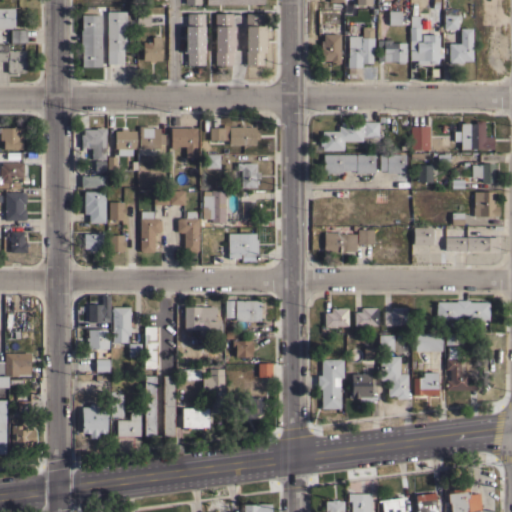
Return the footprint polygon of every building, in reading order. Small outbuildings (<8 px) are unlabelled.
[(0,28),(0,7),(14,7),(14,28),(0,28)] [(443,8),(457,8),(457,15),(459,15),(459,20),(457,20),(457,28),(443,28),(443,8)] [(133,26),(147,25),(146,10),(133,11),(133,26)] [(400,10),(400,24),(387,24),(388,10),(400,10)] [(106,11),(125,11),(126,50),(123,50),(123,63),(106,64),(106,11)] [(203,65),(186,65),(186,52),(182,52),(182,49),(184,49),(184,39),(182,39),(182,32),(184,32),(184,25),(186,25),(186,13),(203,13),(203,27),(203,50),(203,65)] [(214,13),(231,13),(231,25),(235,25),(235,31),(233,31),(233,37),(235,37),(235,44),(233,44),(233,52),(231,52),(231,64),(214,65),(214,13)] [(245,13),(262,13),(262,25),(266,25),(266,31),(264,31),(264,37),(266,37),(266,43),(264,43),(264,52),(262,52),(262,65),(245,65),(245,13)] [(101,66),(81,66),(81,50),(80,50),(79,29),(81,29),(81,14),(100,14),(101,66)] [(408,27),(409,27),(409,15),(418,15),(418,24),(419,24),(419,28),(418,28),(419,40),(409,40),(408,27)] [(471,60),(462,60),(462,62),(448,62),(448,42),(459,42),(459,27),(471,27),(471,60)] [(26,29),(26,42),(10,42),(10,29),(26,29)] [(321,60),(321,58),(320,58),(320,40),(323,40),(323,33),(339,33),(339,63),(330,63),(330,60),(321,60)] [(438,60),(436,60),(436,63),(428,63),(428,60),(408,60),(408,41),(421,41),(421,34),(438,34),(438,60)] [(160,60),(154,60),(154,61),(148,61),(148,60),(142,60),(142,41),(151,41),(151,36),(153,36),(153,35),(156,35),(156,36),(160,36),(160,60)] [(360,49),(371,49),(371,62),(360,62),(360,57),(358,57),(358,58),(355,58),(355,57),(347,57),(347,36),(351,36),(360,36),(360,49)] [(383,39),(391,40),(391,42),(405,42),(405,60),(404,60),(403,62),(397,63),(396,61),(382,61),(383,39)] [(0,44),(7,44),(7,50),(24,50),(24,72),(7,72),(7,60),(0,60),(0,44)] [(474,123),(474,120),(483,120),(483,136),(493,136),(492,148),(459,148),(459,140),(453,140),(453,130),(459,130),(460,123),(462,123),(463,121),(467,121),(468,123),(474,123)] [(377,121),(377,123),(382,123),(382,128),(377,128),(377,136),(361,136),(361,140),(342,140),(342,150),(321,150),(321,145),(319,145),(319,138),(321,138),(321,130),(337,130),(337,126),(340,126),(340,121),(377,121)] [(227,144),(227,139),(208,140),(208,127),(222,127),(221,125),(228,124),(228,126),(240,126),(240,124),(243,124),(243,126),(254,126),(254,131),(258,131),(258,138),(254,138),(254,144),(227,144)] [(138,126),(150,125),(150,127),(159,127),(159,133),(164,133),(164,144),(159,144),(159,148),(138,148),(138,126)] [(428,149),(410,149),(409,126),(428,125),(428,149)] [(0,127),(22,127),(22,139),(21,139),(21,148),(2,148),(2,139),(0,139),(0,127)] [(105,133),(104,133),(104,159),(91,159),(90,147),(80,147),(80,134),(82,134),(82,129),(95,129),(95,127),(105,127),(105,133)] [(195,127),(196,157),(184,157),(184,146),(175,146),(175,148),(170,148),(170,146),(169,146),(169,127),(195,127)] [(117,130),(117,129),(120,129),(120,128),(126,128),(126,130),(128,130),(128,129),(131,129),(131,130),(135,130),(135,134),(136,134),(136,137),(135,137),(135,148),(133,148),(133,149),(130,149),(130,148),(129,148),(129,154),(116,154),(116,148),(114,148),(114,144),(112,144),(112,141),(114,141),(114,137),(113,137),(113,134),(113,130),(117,130)] [(205,167),(204,153),(218,153),(218,167),(205,167)] [(373,153),(373,172),(355,172),(355,170),(341,170),(341,172),(322,172),(322,154),(373,153)] [(404,153),(404,172),(386,172),(386,170),(378,170),(378,153),(404,153)] [(116,170),(106,170),(106,156),(116,156),(116,170)] [(102,160),(91,160),(91,170),(102,170),(102,160)] [(0,162),(22,161),(22,177),(9,177),(10,182),(7,182),(7,187),(0,187),(0,162)] [(255,164),(258,164),(258,178),(255,178),(255,187),(240,187),(240,169),(235,169),(235,162),(255,162),(255,164)] [(480,164),(480,163),(493,164),(495,164),(495,169),(493,169),(493,183),(480,183),(480,178),(470,178),(470,164),(480,164)] [(415,164),(431,164),(431,181),(415,181),(415,164)] [(82,175),(82,165),(92,165),(92,175),(102,175),(102,174),(105,174),(105,187),(80,187),(80,175),(82,175)] [(209,190),(224,189),(224,198),(223,198),(224,222),(210,222),(210,218),(201,218),(201,195),(202,195),(202,191),(209,190)] [(104,222),(87,222),(88,213),(82,213),(82,190),(104,190),(104,222)] [(152,190),(167,190),(167,204),(152,204),(152,190)] [(183,190),(183,204),(168,204),(168,190),(183,190)] [(25,202),(22,203),(22,208),(25,209),(25,218),(22,219),(4,220),(3,192),(22,191),(25,193),(25,202)] [(472,191),(493,191),(493,206),(498,206),(498,216),(472,215),(472,191)] [(107,201),(122,201),(122,207),(124,207),(124,212),(122,212),(122,219),(107,219),(107,201)] [(254,201),(254,216),(241,216),(241,201),(254,201)] [(184,218),(184,211),(193,211),(193,218),(197,218),(197,248),(195,251),(184,252),(182,249),(182,232),(179,232),(176,230),(176,219),(178,218),(184,218)] [(462,212),(462,224),(450,224),(450,212),(462,212)] [(139,217),(157,217),(160,219),(160,230),(157,232),(153,232),(153,249),(151,251),(140,251),(138,249),(139,217)] [(428,227),(428,244),(426,244),(426,246),(421,246),(421,244),(412,244),(412,227),(428,227)] [(372,228),(372,243),(356,243),(356,228),(372,228)] [(9,230),(22,230),(22,239),(25,239),(25,241),(26,241),(26,251),(9,252),(9,230)] [(340,231),(340,233),(355,233),(355,251),(343,251),(343,252),(323,252),(323,231),(340,231)] [(253,260),(240,260),(240,253),(239,253),(239,257),(227,257),(227,233),(237,233),(254,232),(254,239),(256,238),(256,253),(252,253),(253,260)] [(100,233),(101,248),(95,248),(95,250),(88,250),(82,250),(82,233),(100,233)] [(107,234),(122,234),(122,240),(124,240),(124,246),(122,246),(122,252),(117,252),(115,252),(115,251),(107,251),(107,234)] [(497,236),(497,250),(453,250),(453,236),(497,236)] [(232,317),(223,317),(224,299),(232,299),(232,317)] [(435,301),(455,301),(455,300),(467,299),(467,301),(488,301),(488,319),(477,319),(477,318),(465,318),(465,315),(457,316),(457,318),(446,318),(446,320),(439,320),(439,319),(435,319),(435,301)] [(108,321),(86,321),(86,303),(100,303),(100,300),(108,300),(108,321)] [(234,300),(259,300),(259,320),(234,320),(234,300)] [(128,311),(129,311),(129,314),(128,314),(128,326),(130,326),(130,330),(129,330),(129,335),(126,335),(126,341),(111,342),(111,333),(110,333),(110,330),(111,330),(111,311),(110,311),(110,308),(111,308),(111,306),(128,306),(128,311)] [(183,306),(215,306),(214,319),(219,319),(219,322),(221,322),(221,333),(206,333),(206,334),(197,334),(197,329),(182,329),(183,306)] [(353,325),(353,311),(360,311),(360,307),(377,306),(377,324),(353,325)] [(406,324),(383,324),(383,311),(389,311),(389,306),(406,306),(406,324)] [(323,326),(323,312),(330,312),(330,307),(347,307),(347,325),(323,326)] [(154,332),(155,332),(155,334),(154,334),(154,341),(155,341),(155,344),(154,344),(154,351),(155,351),(155,353),(154,353),(154,367),(143,367),(143,326),(154,326),(154,332)] [(105,339),(107,339),(107,348),(86,348),(86,340),(85,340),(85,337),(86,337),(86,328),(105,328),(105,339)] [(444,332),(462,332),(462,344),(444,344),(444,332)] [(440,333),(440,350),(413,350),(413,333),(440,333)] [(378,350),(378,334),(392,334),(392,350),(378,350)] [(234,356),(234,346),(231,346),(231,340),(250,339),(250,356),(234,356)] [(140,342),(139,356),(127,356),(127,342),(140,342)] [(445,389),(445,379),(449,379),(449,369),(444,369),(444,358),(446,358),(446,346),(460,346),(460,347),(462,347),(462,352),(458,352),(458,358),(459,358),(459,373),(467,373),(467,380),(471,380),(471,378),(474,378),(474,380),(476,380),(476,389),(445,389)] [(376,359),(363,359),(363,347),(376,347),(376,359)] [(188,362),(177,362),(177,350),(188,350),(188,362)] [(29,352),(29,375),(3,375),(3,352),(29,352)] [(378,356),(398,356),(398,373),(406,373),(406,398),(398,398),(398,396),(386,396),(386,379),(379,379),(378,356)] [(94,371),(94,358),(108,358),(108,371),(94,371)] [(320,388),(316,388),(316,375),(320,375),(320,359),(342,359),(342,377),(338,377),(338,408),(320,408),(320,388)] [(270,376),(256,376),(256,362),(271,362),(270,376)] [(177,381),(176,369),(198,367),(199,379),(177,381)] [(222,368),(222,388),(224,388),(224,396),(222,396),(222,411),(210,411),(210,406),(208,406),(208,392),(200,392),(200,375),(201,375),(202,374),(208,374),(208,368),(222,368)] [(436,372),(437,394),(421,394),(412,394),(411,377),(422,377),(422,372),(436,372)] [(369,373),(370,396),(377,396),(377,400),(358,400),(358,397),(347,397),(347,395),(350,395),(350,373),(369,373)] [(143,375),(154,375),(154,435),(143,435),(143,375)] [(162,375),(173,375),(173,435),(162,435),(162,375)] [(122,416),(109,416),(109,391),(113,391),(113,393),(122,393),(122,416)] [(16,394),(29,394),(29,413),(16,413),(16,394)] [(258,413),(254,413),(254,416),(245,417),(245,415),(239,415),(239,409),(236,409),(236,402),(239,402),(239,396),(252,396),(252,397),(258,397),(258,413)] [(88,406),(88,403),(99,403),(99,406),(105,406),(105,432),(98,432),(98,437),(88,437),(88,432),(81,432),(80,406),(88,406)] [(207,407),(207,426),(204,427),(204,429),(200,429),(200,427),(188,427),(188,429),(184,429),(184,426),(181,426),(181,407),(207,407)] [(139,435),(116,435),(115,419),(128,419),(128,411),(139,411),(139,435)] [(30,443),(30,445),(29,445),(29,448),(10,448),(10,424),(23,424),(23,429),(33,429),(33,434),(34,435),(34,441),(33,443),(30,443)] [(481,511),(450,511),(449,502),(447,503),(446,493),(452,492),(451,489),(467,487),(468,494),(478,493),(480,510),(482,510),(481,511)] [(436,511),(415,511),(416,511),(414,495),(434,492),(436,511)] [(370,511),(350,511),(350,493),(370,493),(370,511)] [(401,497),(402,511),(381,511),(381,501),(377,502),(377,500),(401,497)] [(324,511),(324,500),(330,500),(330,499),(337,499),(337,500),(342,500),(342,511),(324,511)] [(270,511),(242,511),(242,504),(257,504),(257,503),(270,503),(270,511)]
